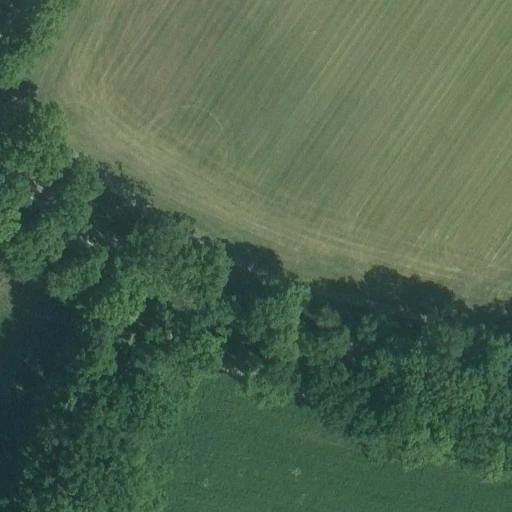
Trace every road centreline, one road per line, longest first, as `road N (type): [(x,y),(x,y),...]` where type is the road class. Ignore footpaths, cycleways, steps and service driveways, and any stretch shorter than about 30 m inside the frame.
road 1 (secondary): [(511,399),(368,367),(224,310),(86,230),(0,153)]
road 2 (track): [(123,251),(4,511)]
